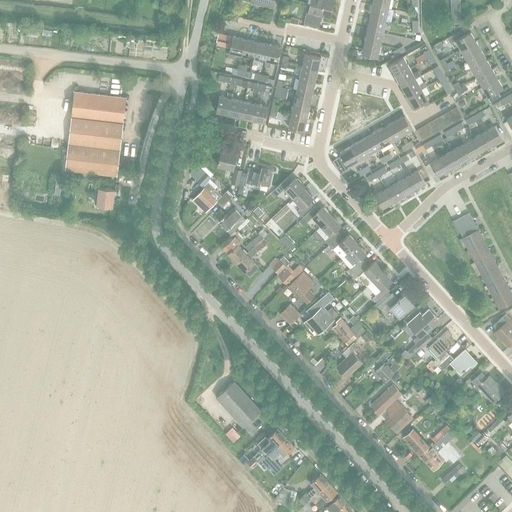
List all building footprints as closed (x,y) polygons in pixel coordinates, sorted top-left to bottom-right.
[(310,0),(310,4),(331,8),(332,0),(310,0)] [(388,8),(389,0),(373,0),(372,5),(388,8)] [(329,17),(331,8),(310,4),(308,12),(306,12),(303,23),(319,27),(321,15),(329,17)] [(394,10),(388,8),(372,5),(370,17),(385,20),(391,22),(394,10)] [(383,32),(385,20),(370,17),(367,29),(383,32)] [(380,44),(383,32),(367,29),(365,41),(380,44)] [(461,49),(475,41),(470,31),(465,34),(462,29),(448,37),(451,42),(455,40),(461,49)] [(245,39),(232,36),(218,33),(215,43),(216,44),(216,45),(230,48),(229,52),(234,53),(233,58),(240,59),(241,54),(245,39)] [(253,57),(257,42),(245,39),(241,54),(253,57)] [(377,57),(380,44),(365,41),(362,54),(377,57)] [(466,59),(481,50),(475,41),(461,49),(466,59)] [(266,60),(269,44),(257,42),(253,57),(254,57),(252,63),(257,64),(259,58),(266,60)] [(269,67),(271,61),(278,63),(281,47),(269,44),(266,60),(264,66),(269,67)] [(402,45),(392,51),(395,56),(405,50),(402,45)] [(471,68),(486,59),(481,50),(466,59),(471,68)] [(302,66),(317,69),(320,57),(305,53),(302,66)] [(396,75),(409,67),(403,56),(389,64),(396,75)] [(477,77),(492,69),(486,59),(471,68),(477,77)] [(315,81),(317,69),(302,66),(299,78),(315,81)] [(418,71),(413,74),(409,67),(396,75),(402,86),(415,78),(420,75),(418,71)] [(482,86),(497,78),(492,69),(477,77),(482,86)] [(224,76),(222,81),(229,83),(228,89),(233,90),(235,84),(236,78),(230,77),(224,76)] [(444,76),(439,79),(442,85),(447,82),(444,76)] [(236,78),(235,84),(241,85),(247,87),(248,81),(242,80),(236,78)] [(312,94),(315,81),(299,78),(296,90),(312,94)] [(424,81),(419,84),(415,78),(402,86),(408,97),(422,89),(427,86),(424,81)] [(497,78),(482,86),(488,96),(484,98),(487,103),(500,95),(498,90),(503,87),(497,78)] [(248,81),(247,87),(253,88),(259,90),(260,84),(254,83),(248,81)] [(279,99),(282,87),(276,85),(274,98),(279,99)] [(428,100),(422,89),(408,97),(414,108),(428,100)] [(309,106),(312,94),(296,90),(294,102),(309,106)] [(65,170),(116,176),(122,121),(123,121),(126,97),(74,91),(69,137),(65,170)] [(501,105),(510,100),(507,95),(499,100),(501,105)] [(228,114),(231,99),(219,96),(215,111),(228,114)] [(240,117),(243,101),(231,99),(228,114),(240,117)] [(252,120),(256,104),(243,101),(240,117),(252,120)] [(307,118),(309,106),(294,102),(291,114),(307,118)] [(256,104),(252,120),(265,122),(268,107),(256,104)] [(277,115),(287,117),(289,106),(279,104),(277,115)] [(451,109),(457,120),(463,117),(456,106),(451,109)] [(453,123),(457,120),(451,109),(446,112),(453,123)] [(475,119),(484,114),(482,110),(473,115),(475,119)] [(447,126),(453,123),(446,112),(441,115),(447,126)] [(304,130),(307,118),(291,114),(288,127),(304,130)] [(393,121),(401,135),(412,129),(404,115),(393,121)] [(442,129),(447,126),(441,115),(436,118),(442,129)] [(467,124),(475,119),(473,115),(464,120),(467,124)] [(437,132),(442,129),(436,118),(431,121),(437,132)] [(390,141),(401,135),(393,121),(383,127),(390,141)] [(432,134),(437,132),(431,121),(426,124),(432,134)] [(454,132),(463,127),(461,123),(452,128),(454,132)] [(427,137),(432,134),(426,124),(421,127),(427,137)] [(483,132),(490,145),(501,139),(494,126),(483,132)] [(380,147),(390,141),(383,127),(372,134),(380,147)] [(422,140),(427,137),(421,127),(416,130),(422,140)] [(446,137),(454,132),(452,128),(443,133),(446,137)] [(479,151),(490,145),(483,132),(472,138),(479,151)] [(369,154),(380,147),(372,134),(361,140),(369,154)] [(431,140),(433,144),(443,139),(441,134),(431,140)] [(469,157),(479,151),(472,138),(462,144),(469,157)] [(358,160),(369,154),(361,140),(350,146),(358,160)] [(425,149),(433,144),(431,140),(423,144),(425,149)] [(458,163),(469,157),(462,144),(451,151),(458,163)] [(348,166),(358,160),(350,146),(339,152),(341,155),(347,166),(348,166)] [(232,169),(236,152),(221,149),(217,166),(232,169)] [(392,157),(389,153),(389,151),(385,153),(384,151),(382,152),(384,156),(387,160),(392,157)] [(448,169),(458,163),(451,151),(441,157),(448,169)] [(384,156),(382,153),(377,155),(382,163),(387,160),(384,156)] [(396,160),(399,164),(409,158),(406,154),(399,158),(396,160)] [(341,155),(332,160),(340,173),(349,168),(348,166),(347,166),(341,155)] [(437,176),(448,169),(441,157),(430,163),(437,176)] [(193,160),(191,175),(202,186),(213,175),(208,170),(206,172),(193,160)] [(391,169),(399,164),(396,160),(388,164),(391,169)] [(267,191),(272,169),(261,166),(260,170),(248,168),(247,173),(242,172),(239,186),(249,188),(250,184),(253,185),(253,182),(261,184),(259,189),(267,191)] [(375,172),(378,176),(387,171),(385,166),(375,172)] [(237,185),(241,171),(234,169),(231,183),(237,185)] [(406,177),(413,189),(424,183),(417,170),(406,177)] [(370,181),(378,176),(375,172),(367,176),(370,181)] [(292,198),(304,187),(297,179),(296,180),(295,179),(291,182),(287,177),(270,192),(275,197),(283,189),(292,198)] [(403,195),(413,189),(406,177),(396,183),(403,195)] [(205,212),(221,195),(208,183),(192,200),(205,212)] [(393,201),(403,195),(396,183),(385,189),(393,201)] [(99,187),(96,205),(112,207),(114,189),(99,187)] [(304,187),(292,198),(301,208),(296,212),(300,217),(312,205),(308,201),(312,197),(311,196),(312,195),(304,187)] [(221,207),(234,194),(228,189),(216,201),(221,207)] [(382,208),(393,201),(385,189),(374,195),(382,208)] [(257,206),(252,210),(258,217),(263,212),(257,206)] [(320,226),(331,216),(323,207),(318,211),(313,207),(302,217),(307,222),(312,217),(320,226)] [(237,227),(245,220),(233,208),(218,222),(229,234),(237,227)] [(243,212),(247,217),(251,213),(247,208),(243,212)] [(472,233),(478,230),(469,212),(463,215),(472,233)] [(467,235),(472,233),(463,215),(458,218),(467,235)] [(328,245),(338,235),(339,235),(335,230),(340,226),(331,216),(320,226),(329,236),(324,240),(328,245)] [(245,220),(237,227),(240,229),(249,221),(247,218),(245,220)] [(462,238),(467,235),(458,218),(452,221),(459,233),(458,232),(459,232),(462,238)] [(276,227),(272,232),(276,236),(281,232),(276,227)] [(262,229),(258,232),(259,233),(263,237),(267,234),(262,229)] [(235,233),(241,239),(244,236),(242,234),(241,235),(238,231),(236,232),(235,230),(229,236),(231,238),(235,233)] [(468,250),(484,241),(478,230),(472,233),(467,235),(462,238),(468,250)] [(259,233),(244,247),(248,251),(263,237),(259,233)] [(346,253),(357,244),(348,234),(342,240),(338,235),(328,245),(332,249),(338,244),(346,253)] [(285,235),(280,239),(285,244),(289,240),(285,235)] [(236,262),(245,254),(237,245),(240,243),(234,237),(222,248),(236,262)] [(258,268),(253,263),(254,263),(249,258),(267,242),(263,237),(248,251),(245,254),(236,262),(244,271),(245,271),(249,276),(258,268)] [(474,262),(490,253),(484,241),(468,250),(474,262)] [(350,275),(353,272),(364,263),(360,259),(366,253),(357,244),(346,253),(355,263),(346,271),(350,275)] [(480,273),(496,265),(490,253),(474,262),(480,273)] [(275,258),(268,265),(277,274),(289,262),(282,256),(278,261),(275,258)] [(304,257),(300,260),(305,265),(308,262),(304,257)] [(289,263),(289,262),(277,274),(277,275),(285,283),(288,281),(289,283),(305,267),(300,262),(293,270),(288,265),(289,263)] [(372,281),(382,271),(373,262),(367,267),(364,263),(353,272),(366,286),(372,281)] [(487,285),(503,277),(496,265),(480,273),(487,285)] [(372,281),(381,290),(375,296),(379,300),(389,291),(385,286),(391,281),(382,271),(372,281)] [(288,286),(306,303),(313,297),(306,290),(312,284),(302,274),(296,280),(295,279),(288,286)] [(493,297),(509,288),(503,277),(487,285),(493,297)] [(499,309),(511,301),(511,294),(509,288),(493,297),(499,309)] [(328,289),(306,308),(311,315),(320,307),(322,305),(334,295),(328,289)] [(399,318),(413,305),(403,294),(396,301),(390,294),(377,306),(384,313),(389,308),(399,318)] [(343,305),(336,298),(335,300),(341,306),(343,305)] [(279,314),(290,325),(300,314),(289,304),(279,314)] [(306,320),(303,322),(314,335),(317,333),(318,334),(325,327),(328,331),(332,327),(336,324),(334,323),(333,321),(335,319),(322,305),(320,307),(311,315),(306,319),(306,320)] [(426,332),(438,321),(428,310),(421,316),(419,313),(407,324),(418,336),(413,341),(420,349),(431,338),(426,332)] [(511,324),(511,320),(505,313),(492,325),(496,330),(493,332),(498,337),(499,337),(508,347),(511,342),(511,326),(511,324)] [(339,318),(334,323),(336,324),(332,327),(345,342),(347,346),(356,338),(365,330),(361,325),(357,321),(348,329),(341,320),(339,318)] [(431,371),(449,355),(445,351),(454,342),(449,336),(451,335),(446,330),(430,345),(440,356),(433,362),(431,360),(425,365),(431,371)] [(361,337),(366,342),(372,337),(367,331),(361,337)] [(336,366),(346,377),(362,363),(352,352),(358,347),(353,342),(342,353),(346,357),(336,366)] [(416,350),(412,346),(407,350),(411,355),(416,350)] [(391,353),(387,349),(375,360),(379,364),(391,353)] [(405,349),(400,354),(404,358),(408,358),(411,356),(406,351),(405,349)] [(449,355),(439,365),(443,369),(450,363),(460,374),(470,365),(471,367),(476,363),(464,349),(453,360),(449,355)] [(384,381),(402,364),(402,363),(400,365),(391,356),(387,359),(392,364),(389,367),(385,362),(375,371),(384,381)] [(408,361),(404,365),(408,369),(413,365),(408,361)] [(261,410),(234,380),(226,372),(200,395),(215,411),(223,405),(243,426),(261,410)] [(493,402),(504,392),(488,375),(486,378),(481,372),(471,381),(477,387),(478,385),(488,396),(487,396),(493,402)] [(463,382),(459,378),(454,382),(454,383),(452,385),(452,386),(456,390),(463,383),(462,382),(463,382)] [(371,404),(379,413),(401,393),(393,384),(371,404)] [(431,395),(426,400),(430,404),(435,400),(431,395)] [(391,413),(385,419),(396,431),(412,417),(396,401),(387,409),(391,413)] [(500,417),(488,428),(493,433),(505,422),(500,417)] [(449,427),(429,445),(413,427),(402,437),(426,462),(447,442),(447,441),(455,434),(449,427)] [(269,453),(286,437),(277,428),(267,438),(271,442),(265,448),(264,447),(244,466),(249,471),(269,453)] [(243,440),(235,431),(228,437),(236,446),(243,440)] [(483,433),(474,441),(478,445),(482,442),(483,443),(487,439),(485,438),(486,437),(483,433)] [(473,434),(469,438),(473,442),(477,438),(473,434)] [(249,472),(269,454),(270,454),(267,457),(270,461),(265,465),(274,474),(282,467),(273,457),(280,451),(284,456),(294,447),(286,437),(269,453),(249,471),(249,472)] [(482,452),(481,451),(476,446),(471,441),(469,443),(480,454),(482,452)] [(432,470),(444,459),(445,461),(449,458),(453,462),(460,455),(447,442),(426,462),(432,470)] [(486,451),(491,456),(493,458),(498,454),(492,446),(486,451)] [(511,461),(506,455),(498,463),(511,478),(511,461)] [(446,485),(464,469),(459,463),(441,479),(446,485)] [(477,495),(498,474),(491,466),(470,487),(477,495)] [(311,498),(329,482),(320,473),(310,483),(314,487),(308,493),(306,492),(303,494),(298,499),(303,505),(310,498),(311,498)] [(319,508),(327,501),(337,492),(329,482),(311,498),(319,508)] [(293,507),(297,492),(286,489),(283,487),(275,498),(281,504),(293,507)] [(331,511),(335,511),(347,502),(340,495),(326,507),(331,511)] [(309,510),(314,504),(310,499),(304,505),(309,510)] [(350,511),(353,509),(347,502),(335,511),(350,511)]
